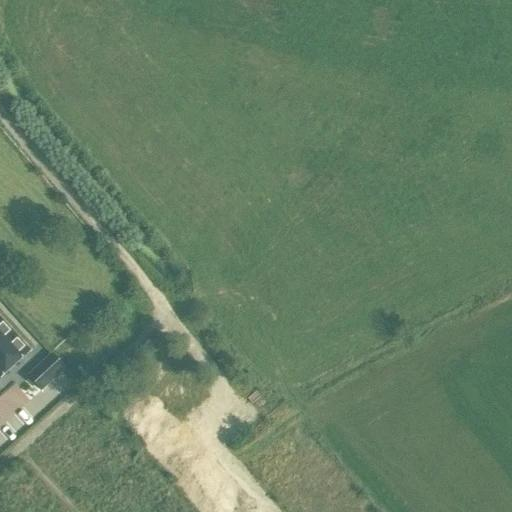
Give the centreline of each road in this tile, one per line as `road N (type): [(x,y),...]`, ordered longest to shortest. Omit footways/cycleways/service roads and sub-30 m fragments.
road 1 (residential): [(327,221),(511,419)]
road 2 (residential): [(121,0),(301,193)]
road 3 (residential): [(112,367),(301,193)]
road 4 (residential): [(301,193),(328,0)]
road 5 (residential): [(327,221),(350,214),(511,228)]
road 6 (residential): [(133,390),(0,508)]
road 7 (residential): [(0,243),(112,367)]
road 8 (residential): [(133,390),(244,511)]
